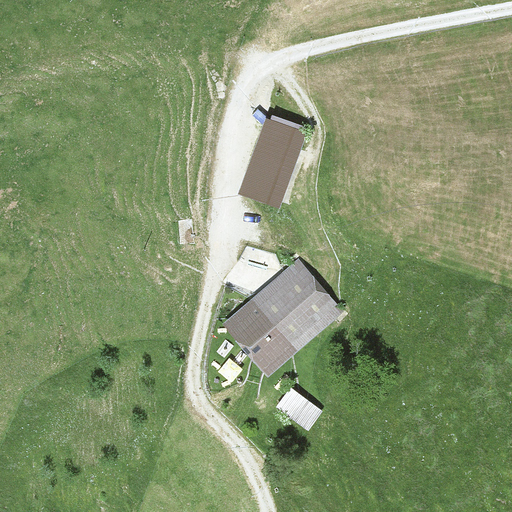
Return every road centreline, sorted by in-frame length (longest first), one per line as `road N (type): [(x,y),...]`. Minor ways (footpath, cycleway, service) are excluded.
road 1 (track): [(511,7),(309,48),(256,72),(241,92),(229,140),(215,273)]
road 2 (track): [(268,511),(255,473),(194,384),(215,273)]
